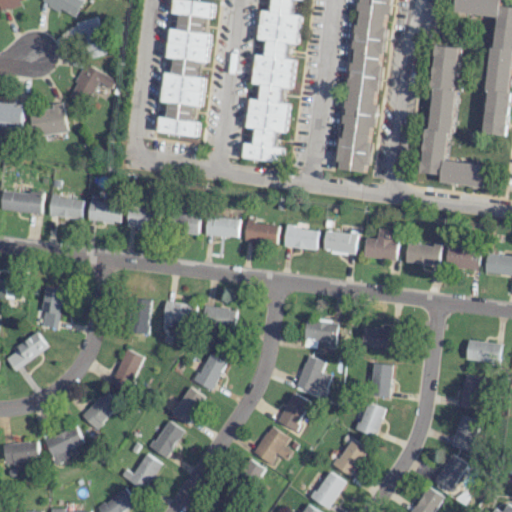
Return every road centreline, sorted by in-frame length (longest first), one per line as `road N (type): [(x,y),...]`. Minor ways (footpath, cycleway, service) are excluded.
road 1 (residential): [(511,310),(0,243)]
road 2 (residential): [(132,159),(511,208)]
road 3 (residential): [(282,279),(263,373),(169,511)]
road 4 (residential): [(439,301),(413,446),(368,511)]
road 5 (residential): [(105,258),(94,328),(66,379),(41,399),(0,408)]
road 6 (residential): [(414,0),(392,193)]
road 7 (residential): [(332,0),(307,182)]
road 8 (residential): [(213,169),(235,0)]
road 9 (residential): [(152,0),(132,159)]
